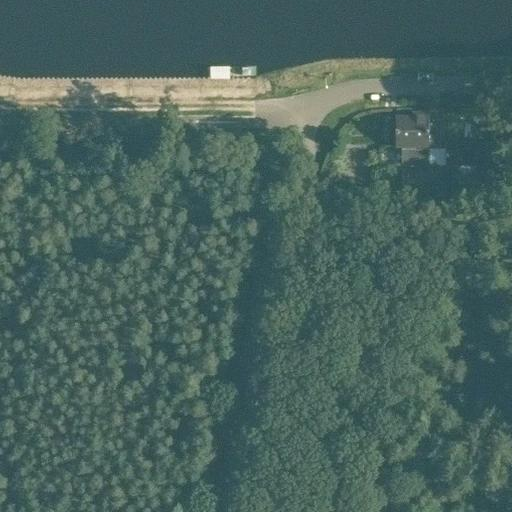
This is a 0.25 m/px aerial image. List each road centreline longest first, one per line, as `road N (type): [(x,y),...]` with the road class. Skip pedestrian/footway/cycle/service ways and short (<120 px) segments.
road 1 (unclassified): [(226,511),(312,151),(329,121),(350,98),(473,95)]
road 2 (track): [(350,98),(0,93)]
